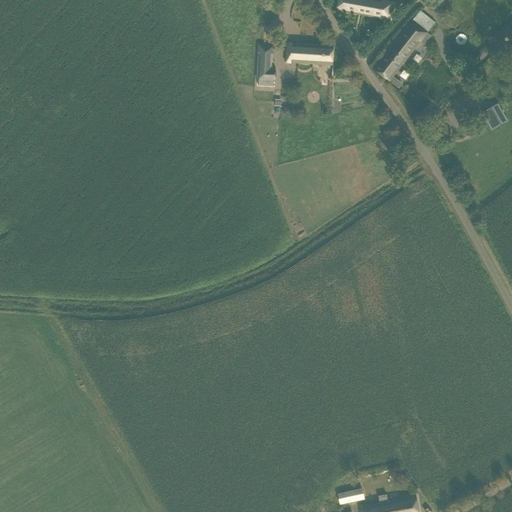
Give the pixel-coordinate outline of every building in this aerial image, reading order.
[(338,0),(337,10),(357,14),(390,20),(392,10),(394,3),(389,2),(379,0),(338,0)] [(511,19),(493,37),(505,50),(511,43),(511,19)] [(405,60),(420,41),(424,45),(432,35),(412,20),(380,61),(374,69),(389,81),(398,69),(405,60)] [(285,61),(331,65),(333,65),(334,46),(286,42),(285,61)] [(272,67),(273,46),(269,46),(269,47),(262,47),(262,45),(258,45),(257,79),(275,80),(275,68),(272,67)] [(396,75),(390,80),(399,89),(404,84),(396,75)] [(490,108),(481,113),(491,130),(500,125),(490,108)] [(360,488),(338,494),(341,505),(363,500),(360,488)] [(418,511),(416,495),(406,497),(387,500),(386,494),(378,495),(379,503),(361,506),(361,511),(418,511)]
